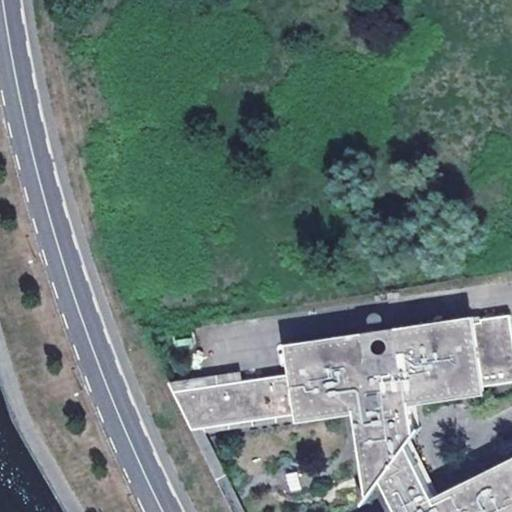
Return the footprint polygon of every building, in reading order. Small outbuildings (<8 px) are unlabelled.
[(243,371),(173,381),(194,428),(332,410),(372,492),(382,479),(384,476),(402,511),(511,511),(511,463),(438,497),(411,441),(413,398),(413,394),(486,383),(511,379),(511,312),(484,316),(487,335),(479,337),(475,307),(455,310),(455,314),(400,321),(365,327),(310,334),(309,332),(290,334),(294,363),(243,371)] [(455,310),(400,319),(400,321),(455,314),(455,310)] [(364,323),(309,332),(310,334),(365,327),(364,323)] [(241,361),(169,371),(173,381),(243,371),(241,361)] [(486,383),(413,394),(413,398),(486,387),(486,383)] [(326,416),(366,499),(372,492),(332,410),(194,428),(234,511),(245,511),(206,431),(326,416)] [(414,437),(411,441),(438,497),(511,463),(511,458),(441,491),(414,437)] [(402,511),(384,476),(382,479),(398,511),(402,511)]
